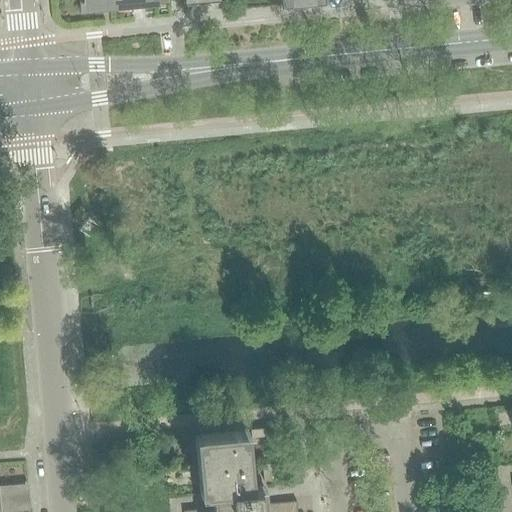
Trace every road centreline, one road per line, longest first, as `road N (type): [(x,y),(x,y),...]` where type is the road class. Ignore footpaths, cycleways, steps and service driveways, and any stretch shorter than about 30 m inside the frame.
road 1 (residential): [(66,511),(30,110)]
road 2 (secondary): [(218,68),(511,39)]
road 3 (secondary): [(30,110),(194,82),(218,68)]
road 4 (secondary): [(218,68),(26,67)]
road 5 (residential): [(332,511),(333,446),(349,433),(402,427)]
